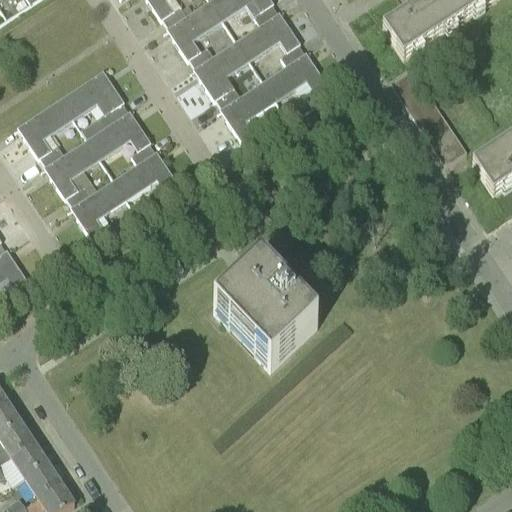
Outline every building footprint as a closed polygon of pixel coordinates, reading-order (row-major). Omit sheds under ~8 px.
[(24,0),(30,9),(44,0),(24,0)] [(168,33),(193,16),(188,9),(181,14),(180,12),(174,17),(166,5),(174,0),(143,0),(161,26),(162,25),(168,33)] [(259,31),(277,19),(272,11),(273,10),(266,0),(217,0),(211,4),(224,25),(252,6),(260,18),(253,22),(259,31)] [(432,0),(418,10),(416,11),(417,11),(409,17),(408,16),(407,17),(382,33),(402,65),(408,61),(433,45),(463,24),(494,4),(500,0),(432,0)] [(194,74),(213,61),(207,53),(201,57),(193,46),(224,25),(211,4),(193,16),(168,33),(166,34),(187,66),(189,65),(194,74)] [(285,71),(304,59),(298,51),(300,50),(279,18),(277,19),(259,31),(236,46),(250,66),(279,47),(286,58),(280,62),(285,71)] [(221,114),(239,102),(234,93),(227,98),(219,86),(250,66),(236,46),(213,61),(194,74),(193,75),(214,107),(216,106),(221,114)] [(262,86),(276,107),(306,87),(313,98),(307,103),(313,112),(331,100),(325,91),(326,90),(305,58),(304,59),(285,71),(262,86)] [(61,103),(75,124),(103,105),(110,116),(104,121),(110,129),(128,117),(123,109),(124,108),(103,76),(61,103)] [(390,89),(396,99),(411,89),(404,79),(390,89)] [(396,99),(403,109),(425,95),(420,87),(418,84),(411,89),(396,99)] [(248,155),(274,138),(268,129),(260,134),(253,122),(276,107),(262,86),(239,102),(221,114),(219,115),(240,147),(242,146),(248,155)] [(403,109),(410,119),(432,105),(425,95),(403,109)] [(45,172),(63,160),(58,151),(51,156),(43,145),(75,124),(61,103),(17,133),(38,165),(40,164),(45,172)] [(410,119),(417,130),(439,115),(432,105),(410,119)] [(424,140),(446,126),(439,115),(417,130),(424,140)] [(136,170),(154,157),(149,149),(151,148),(129,116),(128,117),(110,129),(86,145),(100,165),(130,146),(137,157),(131,161),(136,170)] [(424,140),(431,151),(452,136),(446,126),(424,140)] [(431,151),(438,161),(460,147),(452,136),(431,151)] [(511,142),(474,168),(472,169),(492,200),(511,187),(511,142)] [(72,212),(90,200),(85,191),(78,196),(70,185),(100,165),(86,145),(63,160),(45,172),(43,173),(65,205),(66,204),(72,212)] [(439,163),(444,171),(466,157),(461,149),(460,147),(438,161),(439,163)] [(157,201),(164,211),(182,199),(176,189),(177,188),(156,156),(154,157),(136,170),(114,184),(128,205),(156,186),(164,197),(157,201)] [(99,254),(118,241),(111,232),(104,237),(97,225),(128,205),(114,184),(90,200),(72,212),(70,213),(91,245),(93,244),(99,254)] [(2,305),(8,314),(33,297),(27,288),(28,287),(7,255),(5,256),(0,259),(0,289),(7,285),(14,296),(2,305)] [(317,333),(314,330),(260,272),(213,317),(270,378),(317,333)] [(0,441),(20,429),(6,408),(0,412),(0,441)] [(0,471),(11,464),(33,449),(20,429),(0,441),(0,447),(4,453),(0,455),(0,471)] [(24,485),(47,470),(33,449),(11,464),(24,485)] [(38,505),(60,490),(47,470),(24,485),(38,505)] [(72,511),(74,511),(60,490),(38,505),(28,511),(72,511)]
